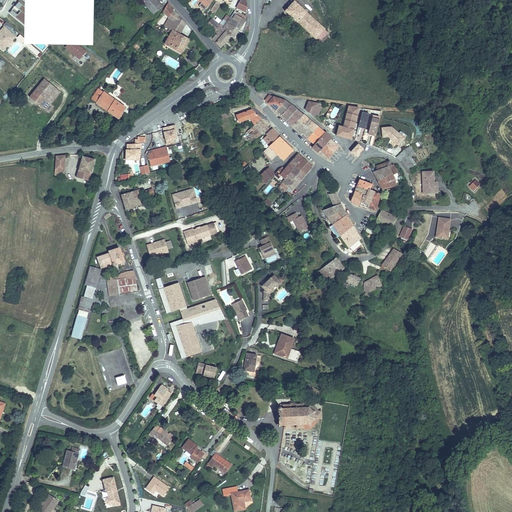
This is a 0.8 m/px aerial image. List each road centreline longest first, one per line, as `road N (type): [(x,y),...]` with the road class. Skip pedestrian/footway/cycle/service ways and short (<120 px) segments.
road 1 (track): [(511,399),(485,324),(478,273),(484,212),(471,207)]
road 2 (secondary): [(96,213),(36,408)]
road 3 (residential): [(313,178),(245,232),(141,278)]
road 4 (unclassified): [(177,376),(271,452),(266,511)]
road 5 (residential): [(313,178),(315,212),(346,256),(381,251),(408,206)]
road 6 (unknown): [(0,17),(34,42),(63,88),(38,154)]
road 7 (secondary): [(213,78),(132,130),(115,150)]
